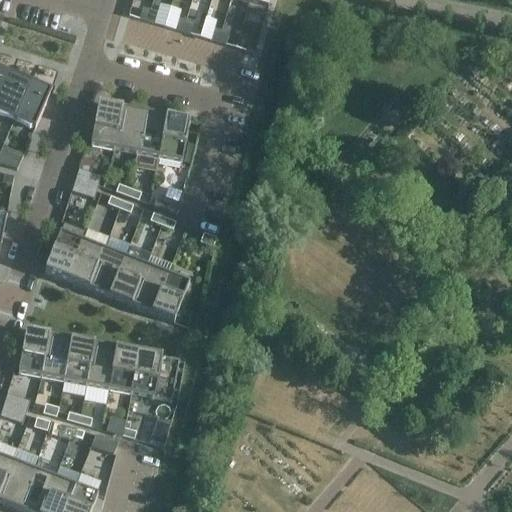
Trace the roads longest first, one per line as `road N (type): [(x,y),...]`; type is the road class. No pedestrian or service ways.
road 1 (residential): [(84,65),(9,298)]
road 2 (residential): [(217,104),(84,65)]
